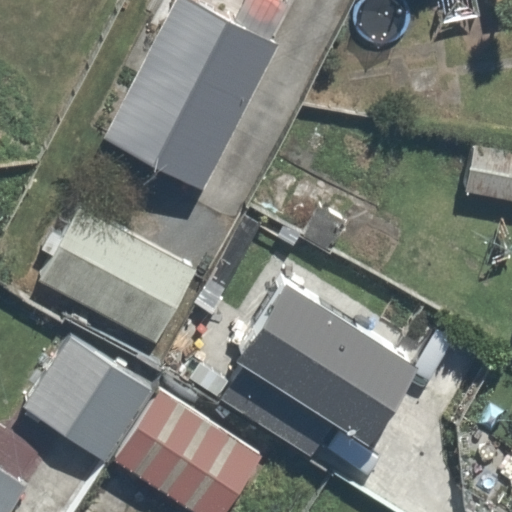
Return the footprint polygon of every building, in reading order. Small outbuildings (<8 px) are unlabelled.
[(194,173),(272,5),(261,0),(145,0),(88,124),(194,173)] [(511,137),(465,130),(457,183),(511,192),(511,293),(508,309),(511,310),(511,137)] [(191,248),(64,186),(24,267),(151,329),(191,248)] [(212,511),(256,440),(64,322),(17,398),(204,511),(212,511)] [(0,507),(35,454),(0,431),(0,507)]
